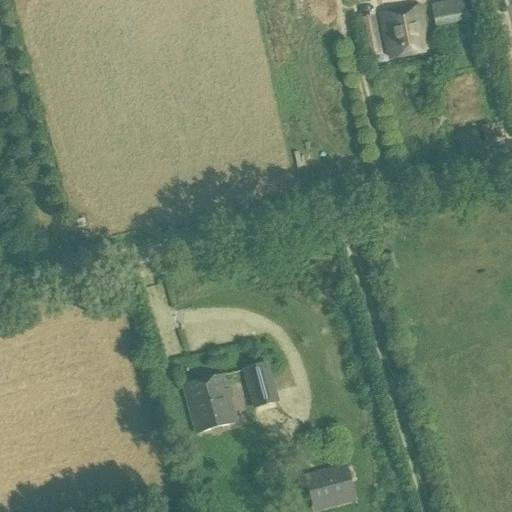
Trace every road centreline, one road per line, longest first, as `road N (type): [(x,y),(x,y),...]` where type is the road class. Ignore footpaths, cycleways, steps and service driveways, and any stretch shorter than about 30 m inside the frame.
road 1 (tertiary): [(0,291),(511,167)]
road 2 (track): [(428,511),(341,207)]
road 3 (track): [(71,274),(0,37)]
